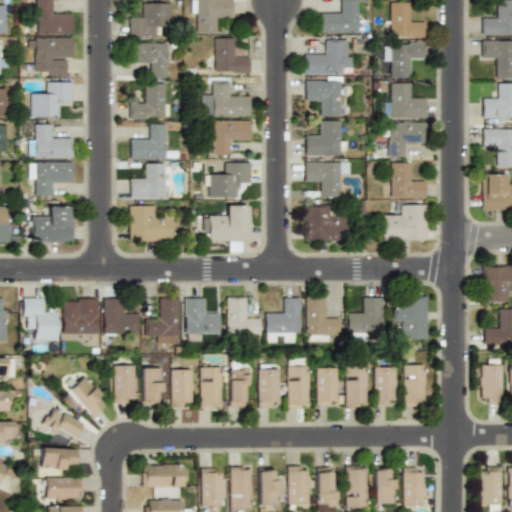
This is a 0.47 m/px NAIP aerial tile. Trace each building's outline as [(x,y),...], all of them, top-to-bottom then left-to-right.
[(69,33),(69,9),(51,9),(51,0),(32,0),(32,33),(69,33)] [(229,0),(189,0),(189,31),(216,32),(216,20),(229,20),(229,0)] [(317,32),(366,32),(366,19),(356,19),(356,0),(337,0),(337,10),(317,10),(317,32)] [(511,0),(491,0),(491,15),(479,15),(479,34),(511,34),(511,0)] [(410,1),(387,1),(387,36),(422,36),(422,23),(410,23),(410,1)] [(168,2),(136,2),(136,16),(126,16),(126,38),(157,38),(157,26),(168,26),(168,2)] [(70,36),(31,36),(31,74),(61,74),(61,63),(70,63),(70,36)] [(247,73),(247,55),(235,55),(235,37),(209,37),(209,73),(247,73)] [(302,50),(302,73),(348,73),(348,39),(324,39),(324,50),(302,50)] [(511,39),(480,39),(480,61),(491,61),(491,73),(511,73),(511,39)] [(411,76),(410,57),(422,56),(421,40),(381,42),(382,67),(390,67),(390,77),(411,76)] [(164,41),(128,41),(128,63),(147,63),(147,78),(164,78),(164,41)] [(340,78),(301,78),(301,103),(313,103),(313,115),(340,115),(340,78)] [(27,117),(58,118),(59,105),(69,105),(69,82),(47,81),(46,91),(27,91),(27,117)] [(411,82),(390,82),(390,95),(380,95),(381,117),(422,117),(422,94),(411,94),(411,82)] [(165,83),(138,83),(138,103),(127,103),(127,117),(165,117),(165,83)] [(248,94),(228,94),(228,83),(209,83),(209,94),(203,94),(203,116),(248,116),(248,94)] [(511,83),(492,83),(492,95),(479,95),(480,122),(505,122),(505,115),(511,115),(511,83)] [(248,119),(209,120),(209,154),(228,154),(228,142),(248,142),(248,119)] [(301,155),(338,155),(338,120),(313,120),(313,132),(301,132),(301,155)] [(403,156),(403,143),(421,143),(421,121),(384,121),(384,156),(403,156)] [(71,158),(71,136),(49,136),(49,123),(32,123),(32,134),(26,134),(26,158),(71,158)] [(163,123),(144,123),(144,135),(127,135),(127,159),(163,159),(163,123)] [(511,127),(480,127),(480,147),(491,147),(491,165),(511,165),(511,127)] [(337,197),(337,160),(301,160),(301,185),(313,185),(313,197),(337,197)] [(25,184),(35,184),(35,195),(48,195),(48,184),(70,184),(70,161),(25,161),(25,184)] [(216,161),(216,173),(205,173),(205,196),(237,197),(237,185),(248,185),(248,162),(216,161)] [(387,197),(422,197),(422,181),(411,181),(411,161),(387,161),(387,197)] [(162,163),(139,163),(139,175),(126,175),(126,198),(162,198),(162,163)] [(479,208),(511,208),(511,183),(501,183),(501,172),(479,172),(479,208)] [(379,240),(424,240),(423,203),(400,204),(400,214),(378,214),(379,240)] [(71,241),(71,204),(49,204),(49,214),(28,214),(28,241),(71,241)] [(170,241),(170,215),(148,215),(148,204),(126,204),(126,241),(170,241)] [(248,240),(247,204),(227,204),(227,215),(199,215),(199,229),(204,229),(204,240),(248,240)] [(301,206),(301,239),(345,239),(345,215),(329,215),(329,206),(301,206)] [(480,300),(510,300),(510,290),(511,290),(511,266),(480,266),(480,300)] [(192,332),(216,331),(216,308),(204,308),(204,296),(181,297),(182,339),(192,339),(192,332)] [(323,296),(301,296),(301,339),(336,339),(336,317),(323,317),(323,296)] [(379,296),(356,296),(356,308),(345,308),(345,337),(367,337),(367,329),(379,329),(379,296)] [(31,317),(31,338),(54,338),(54,307),(43,307),(43,297),(19,297),(19,317),(31,317)] [(95,297),(59,297),(59,333),(95,333),(95,297)] [(99,333),(135,333),(135,311),(121,311),(121,297),(99,297),(99,333)] [(176,342),(176,297),(153,298),(153,320),(142,320),(143,332),(153,332),(153,342),(176,342)] [(257,335),(257,317),(246,317),(246,297),(222,297),(222,335),(257,335)] [(296,297),(274,297),(274,308),(261,308),(261,342),(296,342),(296,297)] [(424,297),(389,297),(389,318),(398,318),(398,338),(424,338),(424,297)] [(480,342),(511,342),(511,307),(491,307),(491,328),(480,328),(480,342)] [(11,357),(0,357),(0,378),(11,378),(11,357)] [(499,357),(477,357),(477,402),(499,402),(499,357)] [(283,406),(305,406),(305,360),(283,360),(283,406)] [(246,405),(246,361),(224,361),(224,405),(246,405)] [(131,364),(109,364),(109,402),(131,402),(131,364)] [(276,364),(254,364),(254,406),(276,406),(276,364)] [(422,364),(400,364),(400,407),(422,407),(422,364)] [(341,365),(341,405),(364,405),(364,365),(341,365)] [(137,366),(137,402),(159,402),(159,366),(137,366)] [(218,366),(196,366),(196,408),(218,408),(218,366)] [(334,366),(312,366),(312,405),(334,405),(334,366)] [(392,404),(392,366),(370,366),(370,404),(392,404)] [(189,367),(167,367),(167,406),(189,406),(189,367)] [(90,415),(105,400),(79,375),(65,390),(90,415)] [(72,442),(82,424),(49,405),(39,424),(72,442)] [(0,441),(10,442),(10,421),(0,420),(0,441)] [(74,447),(38,447),(38,469),(74,469),(74,447)] [(181,464),(139,464),(139,486),(181,486),(181,464)] [(284,465),(284,504),(306,504),(306,465),(284,465)] [(511,507),(511,465),(503,466),(504,507),(511,507)] [(420,505),(420,466),(399,466),(399,505),(420,505)] [(476,466),(476,508),(497,508),(497,466),(476,466)] [(226,467),(226,511),(249,511),(249,467),(226,467)] [(197,506),(220,506),(220,468),(197,468),(197,506)] [(312,509),(333,509),(333,468),(312,468),(312,509)] [(363,468),(341,468),(341,508),(363,508),(363,468)] [(370,468),(370,503),(391,503),(391,468),(370,468)] [(255,469),(255,505),(276,505),(276,469),(255,469)] [(79,476),(41,476),(41,497),(79,497),(79,476)] [(142,511),(188,511),(188,509),(179,509),(179,498),(142,498),(142,511)]
